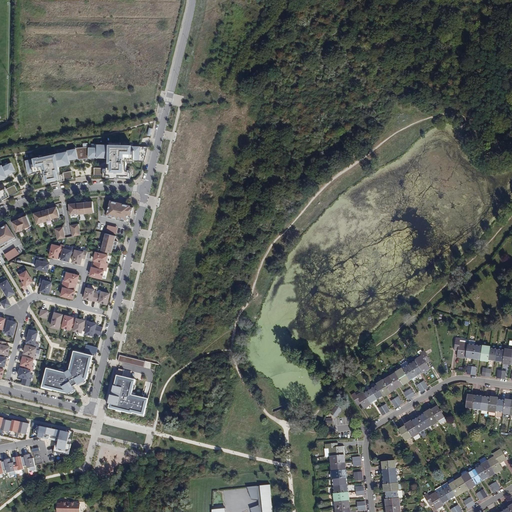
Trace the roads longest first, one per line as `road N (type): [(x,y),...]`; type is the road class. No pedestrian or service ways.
road 1 (residential): [(511,386),(457,379),(370,429),(372,511)]
road 2 (residential): [(146,189),(195,0)]
road 3 (residential): [(3,389),(90,410),(115,314)]
